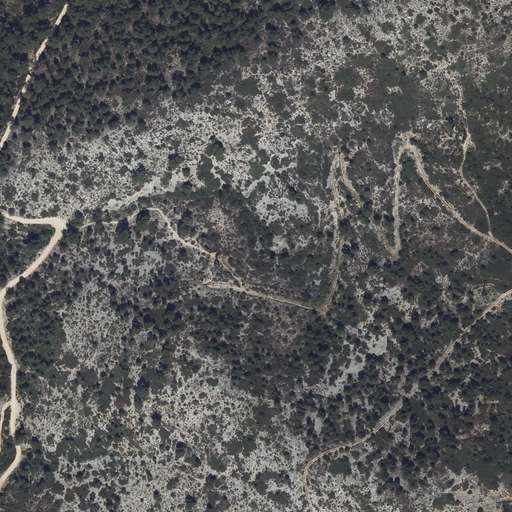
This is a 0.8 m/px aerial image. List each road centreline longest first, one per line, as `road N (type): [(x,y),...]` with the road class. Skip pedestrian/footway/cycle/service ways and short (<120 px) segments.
road 1 (track): [(0,211),(63,226),(36,264),(0,291),(18,456),(0,484)]
road 2 (track): [(71,0),(0,143)]
